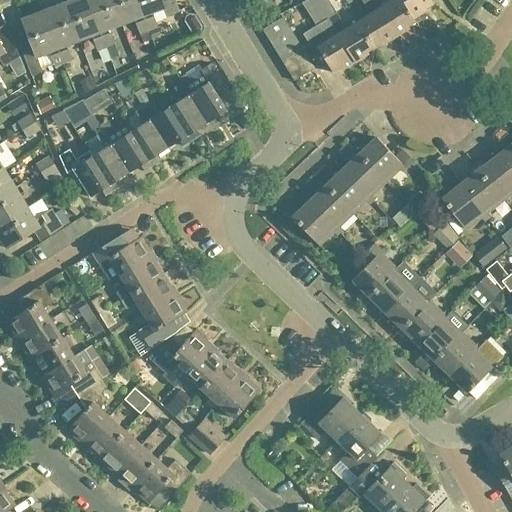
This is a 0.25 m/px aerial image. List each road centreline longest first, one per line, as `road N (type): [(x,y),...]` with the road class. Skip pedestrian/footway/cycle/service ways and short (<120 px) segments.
road 1 (residential): [(281,127),(369,96),(434,103),(472,76),(511,21)]
road 2 (residential): [(0,300),(173,192),(231,209)]
road 3 (residential): [(188,511),(225,458),(335,337)]
road 4 (unclassified): [(335,337),(245,250),(231,209)]
road 5 (residential): [(102,511),(43,461),(0,394)]
road 6 (unclassified): [(449,438),(335,337)]
road 7 (unclassified): [(281,127),(208,0)]
